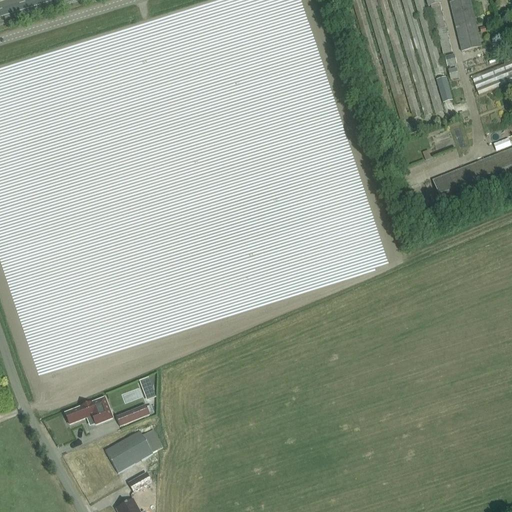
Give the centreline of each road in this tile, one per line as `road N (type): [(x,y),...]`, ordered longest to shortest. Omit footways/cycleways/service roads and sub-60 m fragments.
road 1 (unclassified): [(83,511),(18,396),(0,340)]
road 2 (unclassified): [(138,0),(0,41)]
